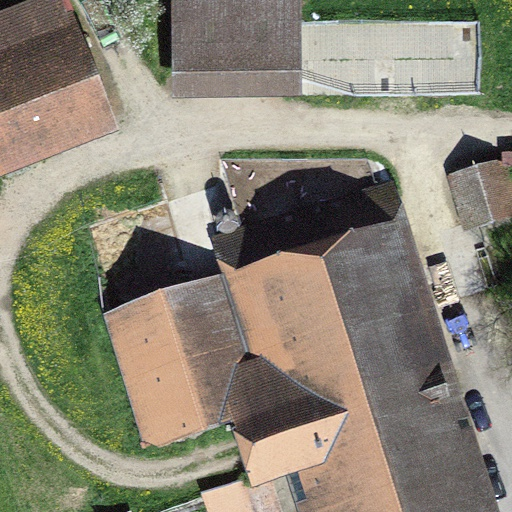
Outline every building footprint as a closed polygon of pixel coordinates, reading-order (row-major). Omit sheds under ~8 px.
[(0,149),(98,112),(55,0),(54,0),(0,21),(0,149)] [(185,0),(186,78),(286,77),(285,0),(185,0)] [(397,50),(397,20),(363,20),(363,50),(397,50)] [(508,211),(496,172),(457,179),(469,222),(508,211)] [(245,417),(242,419),(260,474),(295,464),(309,511),(482,511),(451,413),(433,419),(364,204),(245,240),(300,413),(248,427),(245,417)] [(120,324),(158,445),(242,419),(245,417),(205,297),(120,324)] [(275,511),(265,476),(208,494),(213,511),(275,511)]
